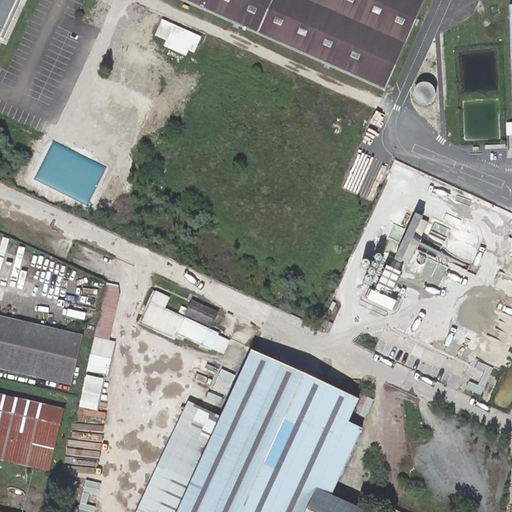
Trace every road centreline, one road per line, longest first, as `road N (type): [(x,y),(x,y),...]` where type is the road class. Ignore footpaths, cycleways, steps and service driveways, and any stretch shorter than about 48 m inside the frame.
road 1 (unknown): [(353,311),(457,309),(487,282),(491,265),(480,234),(464,219),(403,203),(373,235),(354,295)]
road 2 (unknown): [(140,256),(117,479),(121,511)]
